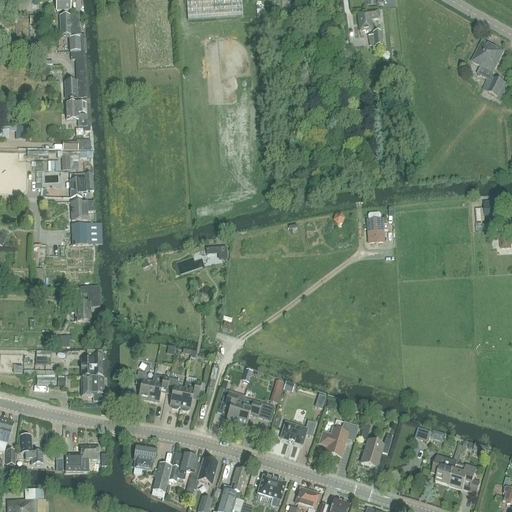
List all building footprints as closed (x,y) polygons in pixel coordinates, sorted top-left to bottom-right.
[(56,0),(57,12),(70,11),(69,0),(56,0)] [(241,0),(186,0),(188,21),(242,17),(241,0)] [(373,11),(373,12),(370,12),(357,14),(359,32),(372,30),(371,20),(379,19),(378,10),(373,11)] [(61,37),(81,36),(81,30),(80,30),(79,16),(60,17),(61,37)] [(373,33),(373,39),(374,46),(374,47),(382,46),(380,32),(373,33)] [(75,61),(75,67),(85,67),(86,67),(86,62),(86,61),(85,52),(85,39),(81,39),(69,39),(70,54),(71,53),(71,61),(75,61)] [(491,78),(504,53),(482,42),(472,63),(481,68),(477,75),(493,83),(488,93),(498,98),(505,85),(491,78)] [(85,67),(75,67),(76,80),(76,83),(65,83),(66,100),(87,99),(86,80),(86,78),(85,73),(85,67)] [(87,121),(87,115),(86,104),(66,105),(67,122),(78,121),(87,121)] [(78,152),(78,144),(63,143),(62,151),(78,152)] [(85,176),(76,176),(70,177),(71,199),(82,198),(82,196),(86,196),(86,192),(93,192),(93,175),(84,175),(85,176)] [(85,203),(71,204),(72,222),(88,222),(87,213),(95,213),(95,203),(85,203)] [(502,207),(496,207),(496,203),(483,204),(483,208),(485,208),(485,212),(473,213),(474,223),(485,223),(485,217),(485,218),(503,217),(502,207)] [(383,219),(370,220),(372,242),(385,241),(383,219)] [(73,247),(95,246),(102,245),(101,225),(97,225),(71,226),(73,247)] [(500,241),(501,250),(511,250),(510,241),(500,241)] [(95,269),(95,246),(73,247),(41,247),(40,269),(95,269)] [(90,309),(100,308),(99,288),(80,289),(80,296),(90,295),(90,303),(75,304),(76,323),(91,322),(90,309)] [(59,349),(67,349),(72,349),(72,337),(66,338),(58,338),(59,349)] [(81,378),(103,377),(102,351),(93,351),(93,360),(81,361),(81,378)] [(148,402),(152,383),(147,382),(147,375),(138,373),(135,385),(141,386),(138,400),(148,402)] [(167,391),(169,380),(154,376),(152,383),(148,402),(159,405),(161,394),(166,395),(167,391)] [(93,403),(104,402),(104,396),(103,378),(81,379),(82,398),(93,398),(93,403)] [(196,380),(186,379),(180,409),(181,409),(181,410),(182,412),(187,413),(189,412),(189,411),(190,411),(192,400),(198,402),(199,398),(201,384),(196,383),(196,380)] [(180,409),(184,389),(178,388),(178,381),(169,380),(167,391),(173,392),(170,407),(170,408),(172,410),(176,411),(179,410),(179,409),(180,409)] [(36,382),(36,395),(47,395),(47,389),(55,389),(55,382),(36,382)] [(235,424),(236,425),(242,405),(237,404),(239,398),(234,396),(234,394),(223,391),(219,403),(225,404),(231,406),(226,421),(227,422),(226,423),(228,425),(232,427),(235,425),(235,424)] [(251,408),(242,405),(236,425),(237,425),(237,426),(238,428),(243,430),(245,428),(245,427),(246,428),(250,416),(271,423),(275,409),(253,402),(251,408)] [(14,424),(0,420),(0,436),(1,437),(0,438),(0,453),(4,454),(6,446),(7,446),(14,424)] [(305,436),(312,439),(316,425),(308,423),(305,430),(285,424),(280,440),(289,442),(288,443),(294,445),(294,444),(302,447),(305,436)] [(326,454),(341,458),(347,438),(354,440),(353,442),(354,443),(358,428),(344,424),(341,432),(334,430),(331,437),(323,435),(320,445),(328,448),(326,454)] [(428,444),(432,434),(418,430),(415,440),(428,444)] [(25,461),(31,461),(31,465),(41,465),(40,455),(32,455),(31,438),(19,439),(21,455),(25,455),(25,461)] [(387,456),(391,442),(385,440),(383,447),(368,442),(361,465),(377,470),(381,454),(387,456)] [(485,454),(487,448),(475,445),(473,451),(485,454)] [(65,467),(66,472),(66,473),(72,474),(79,474),(79,473),(79,467),(88,466),(88,461),(99,461),(98,447),(80,448),(80,456),(65,457),(65,467)] [(136,447),(134,463),(135,463),(134,470),(152,473),(153,466),(154,466),(156,450),(136,447)] [(449,488),(455,471),(457,463),(462,448),(458,447),(453,462),(437,457),(431,475),(438,477),(435,484),(449,488)] [(6,467),(15,467),(15,452),(6,452),(6,467)] [(175,454),(169,481),(176,483),(177,480),(184,481),(186,473),(194,475),(198,460),(183,456),(175,454)] [(203,461),(197,482),(212,486),(218,465),(203,461)] [(167,485),(168,481),(172,468),(160,465),(153,492),(165,495),(167,485)] [(464,474),(455,471),(449,488),(463,492),(463,491),(477,495),(480,485),(473,482),(477,471),(466,468),(464,474)] [(240,511),(244,501),(238,500),(239,496),(241,487),(244,488),(248,474),(236,470),(230,493),(222,491),(216,511),(240,511)] [(192,499),(197,480),(191,478),(186,497),(192,499)] [(263,478),(258,495),(272,499),(270,507),(278,510),(281,502),(286,485),(263,478)] [(510,481),(506,479),(504,488),(506,489),(504,496),(505,497),(503,503),(508,505),(507,506),(509,507),(510,509),(511,509),(511,490),(510,490),(511,483),(510,483),(510,481)] [(316,511),(320,496),(300,490),(295,505),(298,506),(297,509),(307,511),(308,509),(316,511)] [(208,511),(212,501),(208,500),(202,498),(197,511),(208,511)] [(347,511),(350,506),(334,501),(330,511),(347,511)] [(37,511),(37,509),(37,502),(7,502),(7,511),(37,511)]
